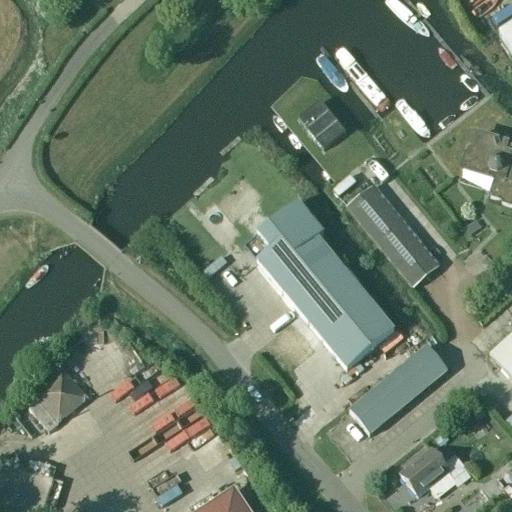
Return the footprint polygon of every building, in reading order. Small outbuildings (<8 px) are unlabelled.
[(511,28),(498,38),(511,60),(511,28)] [(467,153),(459,177),(493,187),(489,200),(502,204),(501,206),(511,209),(511,151),(509,150),(508,153),(502,152),(504,147),(476,138),(471,155),(467,153)] [(316,193),(327,186),(302,144),(291,151),(316,193)] [(371,190),(345,211),(412,292),(437,270),(371,190)] [(322,238),(296,206),(256,239),(268,254),(255,265),(346,375),(393,336),(316,243),(322,238)] [(511,338),(488,360),(511,386),(511,338)] [(447,375),(426,349),(410,362),(431,388),(447,375)] [(415,401),(431,388),(410,362),(395,375),(415,401)] [(91,368),(83,373),(92,390),(101,386),(91,368)] [(57,425),(85,402),(63,375),(35,399),(57,425)] [(400,414),(415,401),(395,375),(379,388),(400,414)] [(168,380),(108,424),(117,437),(177,392),(168,380)] [(384,426),(400,414),(379,388),(363,401),(384,426)] [(368,439),(384,426),(363,401),(347,414),(368,439)] [(166,432),(188,418),(179,405),(158,419),(166,432)] [(452,484),(465,474),(454,460),(443,469),(431,454),(399,479),(416,501),(447,477),(452,484)] [(501,494),(494,483),(480,492),(488,503),(501,494)] [(154,498),(158,510),(183,502),(178,489),(154,498)] [(242,511),(232,496),(207,511),(242,511)]
